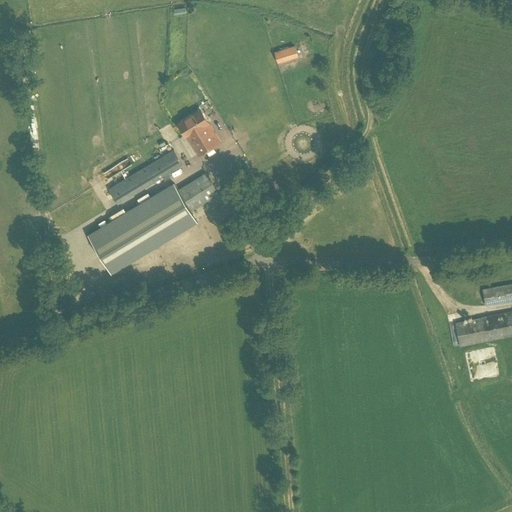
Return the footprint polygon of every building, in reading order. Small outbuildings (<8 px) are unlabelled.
[(185,53),(184,38),(172,38),(172,53),(185,53)] [(277,63),(298,56),(295,45),(274,51),(277,63)] [(220,142),(208,123),(200,109),(177,123),(185,135),(186,135),(198,155),(220,142)] [(164,180),(171,177),(169,173),(183,165),(173,149),(108,189),(118,205),(162,177),(164,180)] [(174,182),(87,233),(111,273),(197,221),(174,182)] [(486,305),(494,304),(511,300),(511,283),(491,288),(482,290),(486,305)] [(459,346),(511,336),(511,311),(483,317),(455,322),(459,346)] [(470,354),(475,375),(483,373),(478,352),(470,354)]
